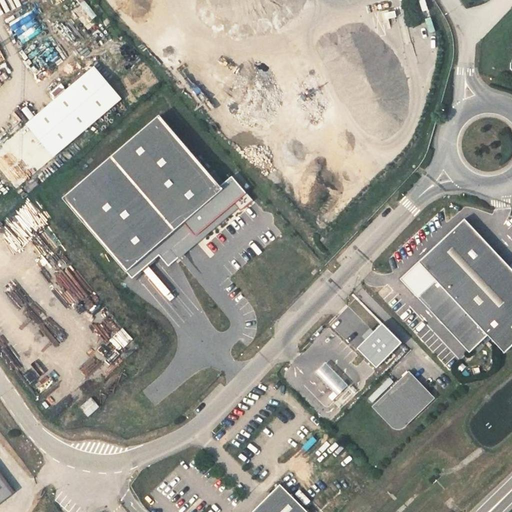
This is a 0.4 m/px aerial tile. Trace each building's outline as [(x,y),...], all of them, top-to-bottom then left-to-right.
[(121,99),(94,67),(28,125),(55,156),(121,99)] [(160,115),(64,199),(128,273),(223,189),(219,184),(160,115)] [(223,189),(128,273),(133,279),(159,255),(169,265),(179,256),(175,253),(171,248),(191,230),(195,235),(233,201),(239,208),(251,197),(230,174),(219,184),(223,189)] [(505,353),(511,346),(511,269),(465,219),(420,262),(437,280),(418,297),(470,352),(488,335),(505,353)] [(175,253),(195,235),(191,230),(171,248),(175,253)] [(403,343),(383,323),(357,349),(377,368),(403,343)] [(326,363),(316,374),(337,395),(348,385),(326,363)] [(409,374),(375,406),(391,422),(391,423),(392,425),(393,426),(395,427),(396,428),(398,428),(400,428),(402,427),(404,426),(405,425),(406,423),(406,422),(407,421),(407,419),(407,418),(406,416),(406,415),(405,414),(416,404),(421,410),(433,398),(409,374)] [(406,423),(405,425),(421,410),(416,404),(405,414),(406,415),(406,416),(407,418),(407,419),(407,421),(406,422),(406,423)] [(0,472),(0,502),(14,492),(0,472)] [(264,499),(251,511),(308,511),(279,483),(264,499)]
